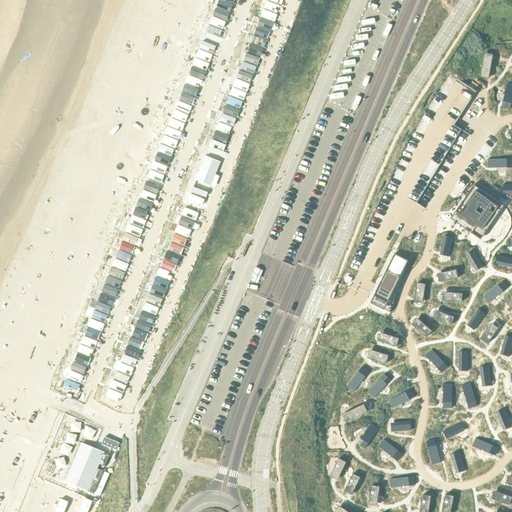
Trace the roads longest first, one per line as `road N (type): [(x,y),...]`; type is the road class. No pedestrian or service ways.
road 1 (primary): [(232,506),(252,418),(423,0)]
road 2 (primary): [(413,0),(210,500)]
